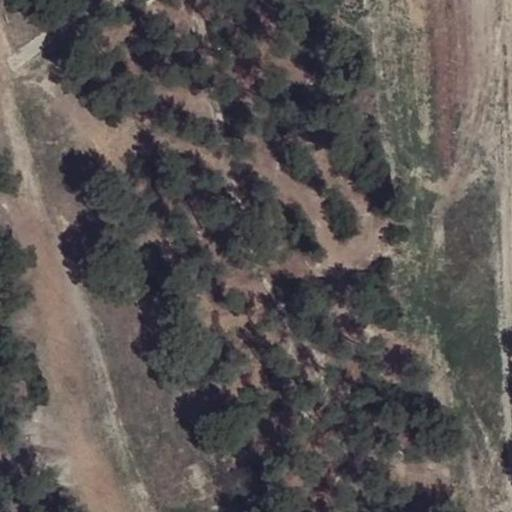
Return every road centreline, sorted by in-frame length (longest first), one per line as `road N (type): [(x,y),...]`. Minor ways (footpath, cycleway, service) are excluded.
road 1 (track): [(40,238),(0,73)]
road 2 (track): [(123,0),(90,9),(0,71)]
